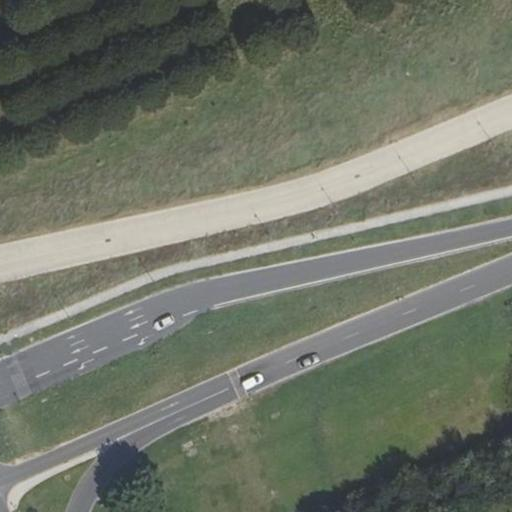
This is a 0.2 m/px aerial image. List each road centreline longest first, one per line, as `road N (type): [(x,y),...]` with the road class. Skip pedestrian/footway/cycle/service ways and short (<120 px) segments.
road 1 (secondary): [(511,228),(211,294),(0,382)]
road 2 (secondary): [(237,385),(511,267)]
road 3 (secondary): [(0,481),(237,385)]
road 4 (tertiary): [(78,511),(97,476),(132,441),(237,385)]
